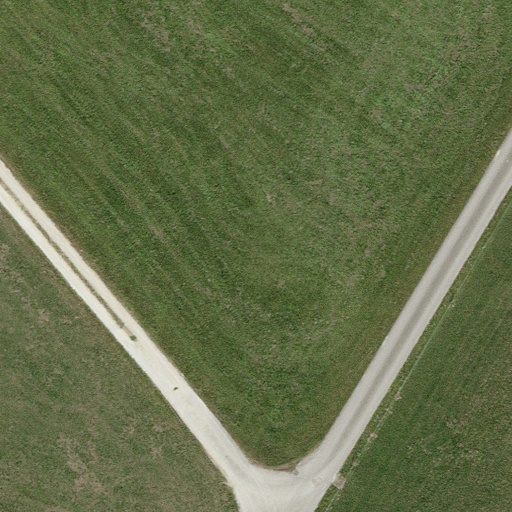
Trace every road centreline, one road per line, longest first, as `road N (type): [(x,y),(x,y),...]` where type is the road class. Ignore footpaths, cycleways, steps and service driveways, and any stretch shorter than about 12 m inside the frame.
road 1 (track): [(511,140),(285,511)]
road 2 (track): [(0,185),(270,511)]
